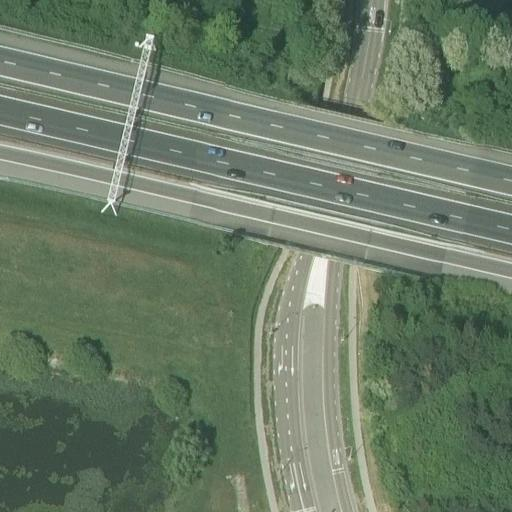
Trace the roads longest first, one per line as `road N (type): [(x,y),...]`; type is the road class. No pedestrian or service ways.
road 1 (motorway): [(511,182),(0,61)]
road 2 (motorway): [(0,151),(511,271)]
road 3 (motorway): [(0,111),(511,230)]
road 4 (secondary): [(329,208),(297,288),(290,346),(308,511)]
road 5 (secondary): [(347,511),(327,378),(329,208)]
road 6 (secondary): [(329,208),(374,0)]
